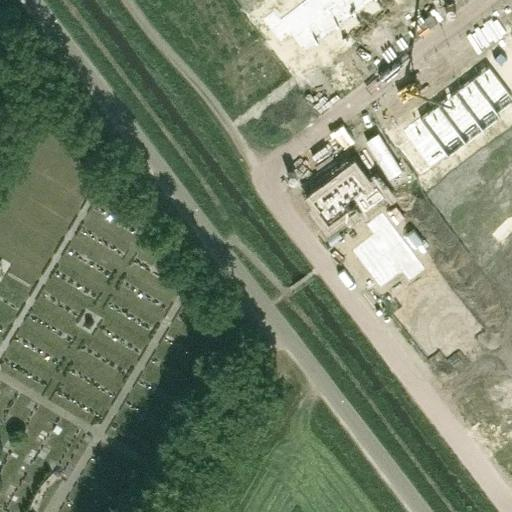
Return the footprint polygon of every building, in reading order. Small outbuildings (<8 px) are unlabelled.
[(331,0),(303,0),(300,2),(326,36),(347,20),(331,0)] [(365,0),(331,0),(347,20),(368,4),(365,0)] [(300,2),(279,19),(305,53),(326,36),(300,2)] [(210,64),(237,100),(262,80),(245,58),(256,50),(238,26),(221,39),(229,50),(210,64)] [(511,93),(489,63),(471,77),(494,107),(511,93)] [(471,77),(454,90),(477,120),(494,107),(471,77)] [(454,90),(437,103),(460,134),(477,120),(454,90)] [(437,103),(420,116),(443,147),(460,134),(437,103)] [(420,116),(402,130),(425,160),(443,147),(420,116)] [(336,179),(314,196),(322,206),(319,208),(328,221),(349,205),(350,206),(357,201),(364,209),(384,194),(376,183),(369,188),(353,167),(349,170),(347,166),(334,176),(336,179)] [(372,234),(351,250),(365,269),(404,240),(382,211),(365,224),(372,234)] [(511,218),(503,227),(509,232),(511,229),(511,218)] [(509,232),(503,227),(495,236),(501,241),(509,232)] [(498,248),(506,255),(511,248),(511,243),(506,239),(498,248)] [(404,240),(365,269),(380,288),(401,272),(408,281),(426,268),(404,240)] [(454,253),(463,264),(475,255),(466,244),(454,253)] [(400,315),(398,317),(411,333),(413,332),(414,334),(456,302),(434,273),(412,289),(418,298),(399,313),(400,315)] [(456,302),(414,334),(415,335),(413,337),(426,353),(428,352),(430,353),(452,336),(459,345),(478,331),(456,302)] [(508,412),(486,428),(504,452),(511,445),(511,392),(500,402),(508,412)]
